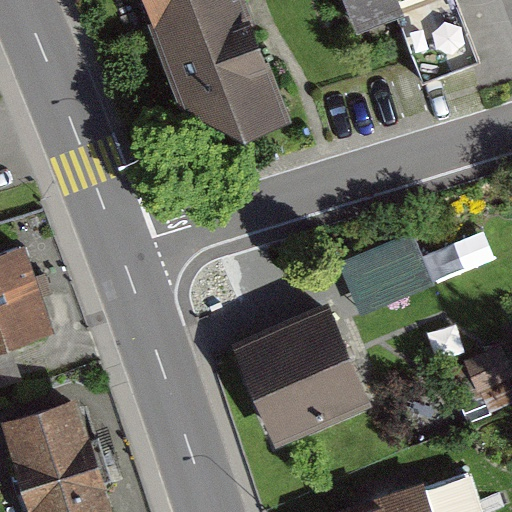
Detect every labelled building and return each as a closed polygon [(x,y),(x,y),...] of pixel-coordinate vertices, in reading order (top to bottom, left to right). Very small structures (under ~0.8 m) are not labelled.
[(259,0),(150,0),(202,163),(301,132),(259,0)] [(345,0),(355,30),(401,14),(422,76),(484,55),(464,0),(345,0)] [(370,307),(440,279),(425,241),(355,269),(370,307)] [(0,357),(59,340),(31,246),(0,254),(0,357)] [(244,344),(281,441),(381,404),(344,307),(244,344)] [(511,387),(499,351),(464,363),(481,410),(511,398),(511,387)] [(115,511),(86,404),(9,425),(33,511),(115,511)] [(350,511),(431,511),(425,490),(350,511)]
